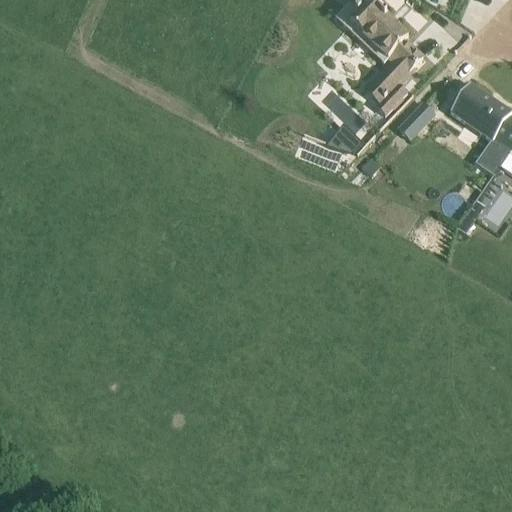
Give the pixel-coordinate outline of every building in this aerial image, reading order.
[(349,7),(336,20),(347,30),(346,31),(359,44),(364,40),(373,49),(369,53),(384,68),(388,63),(393,67),(366,95),(380,108),(377,112),(385,120),(407,96),(406,95),(405,95),(400,90),(399,88),(423,63),(405,46),(408,42),(384,19),(386,17),(386,11),(379,4),(373,4),(371,6),(363,0),(354,0),(349,7)] [(469,88),(450,116),(491,144),(493,145),(494,143),(511,154),(511,153),(511,120),(510,119),(511,117),(469,88)] [(395,126),(375,149),(389,161),(409,138),(395,126)] [(343,133),(331,145),(330,146),(352,155),(359,147),(343,133)] [(398,160),(451,193),(465,170),(412,138),(398,160)]
